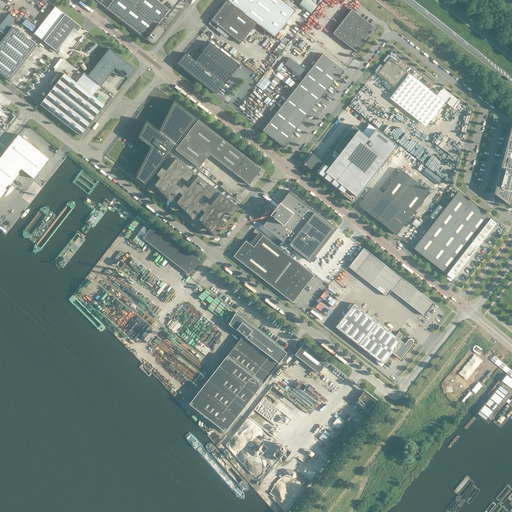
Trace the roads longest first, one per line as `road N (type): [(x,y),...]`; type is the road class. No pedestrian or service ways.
road 1 (unclassified): [(286,165),(392,33),(484,105),(469,180),(511,217)]
road 2 (unclassified): [(305,327),(396,395),(467,308)]
road 3 (unclassified): [(461,303),(286,165)]
road 4 (unclassified): [(286,165),(165,72)]
road 5 (unclassified): [(95,163),(215,255)]
road 6 (secondary): [(407,0),(511,83)]
road 7 (unknown): [(185,292),(228,337),(184,392)]
road 8 (unclassified): [(305,327),(291,345),(205,277)]
